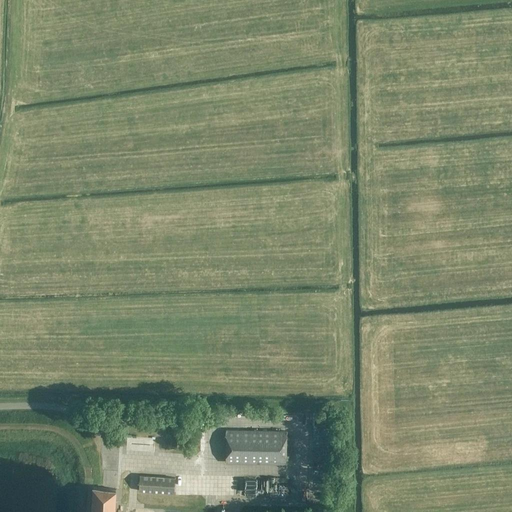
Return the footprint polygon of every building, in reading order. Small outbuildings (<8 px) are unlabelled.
[(157,415),(144,415),(144,429),(157,429),(157,415)] [(310,436),(305,437),(302,416),(284,419),(285,429),(288,428),(289,436),(296,435),(298,444),(305,443),(305,441),(311,440),(310,436)] [(226,430),(226,463),(285,464),(285,430),(226,430)] [(170,453),(172,438),(165,437),(163,452),(170,453)] [(173,478),(139,476),(138,491),(172,493),(173,478)] [(114,511),(116,490),(93,488),(91,511),(114,511)]
